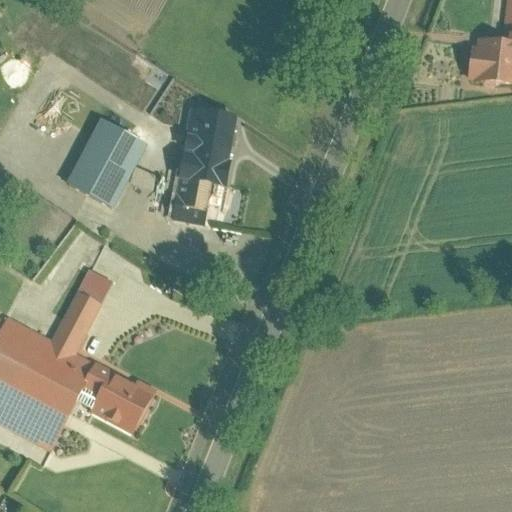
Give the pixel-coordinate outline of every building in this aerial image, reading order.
[(511,0),(505,0),(499,47),(475,44),(470,87),(511,92),(511,0)] [(183,98),(82,32),(63,62),(164,127),(183,98)] [(237,127),(192,119),(173,228),(205,234),(211,196),(227,199),(232,172),(229,171),(237,127)] [(149,153),(100,128),(66,193),(114,219),(149,153)] [(0,218),(20,191),(0,176),(0,218)] [(116,288),(88,274),(51,346),(9,324),(0,340),(0,428),(49,454),(73,409),(94,370),(78,361),(116,288)] [(134,391),(94,370),(73,409),(92,419),(90,423),(133,445),(158,398),(137,386),(134,391)]
